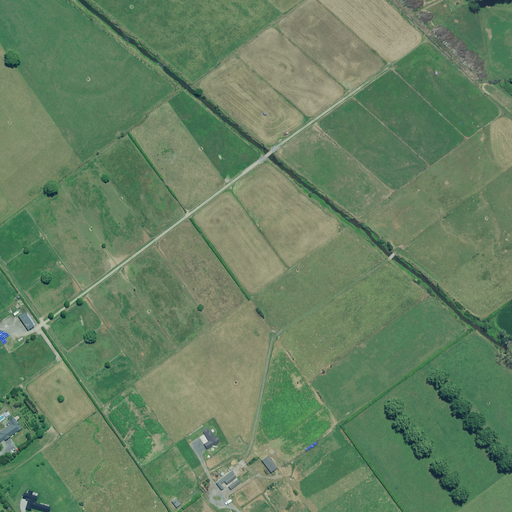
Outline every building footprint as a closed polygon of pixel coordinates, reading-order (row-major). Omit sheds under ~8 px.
[(34,326),(25,312),(19,317),(28,330),(34,326)] [(23,429),(14,417),(8,421),(11,424),(0,431),(0,441),(1,442),(5,439),(6,440),(11,437),(11,436),(18,431),(18,432),(23,429)] [(278,468),(268,456),(265,458),(262,460),(271,473),(278,468)] [(225,488),(222,484),(235,474),(232,470),(218,482),(216,483),(222,490),(225,488)] [(26,500),(29,501),(27,509),(32,510),(33,508),(36,509),(43,511),(42,511),(49,511),(51,507),(36,503),(37,501),(38,496),(33,495),(34,491),(29,490),(28,494),(23,493),(22,497),(27,498),(26,500)] [(181,504),(176,498),(172,501),(177,507),(181,504)]
